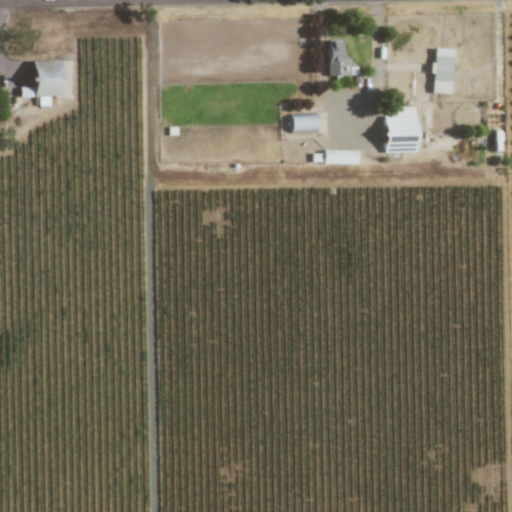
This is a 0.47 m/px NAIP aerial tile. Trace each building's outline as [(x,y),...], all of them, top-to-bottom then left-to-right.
[(326,76),(350,76),(349,60),(340,60),(339,40),(325,41),(326,76)] [(430,94),(448,94),(449,49),(432,49),(430,94)] [(31,97),(58,96),(57,61),(29,62),(31,97)] [(382,153),(413,152),(412,108),(389,108),(389,115),(381,116),(382,153)] [(320,164),(354,164),(354,151),(320,151),(320,164)]
